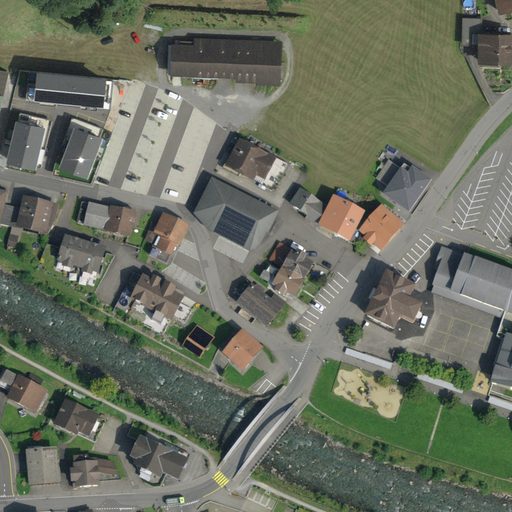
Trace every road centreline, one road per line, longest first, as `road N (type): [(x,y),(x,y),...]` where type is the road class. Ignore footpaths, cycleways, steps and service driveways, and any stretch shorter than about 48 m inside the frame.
road 1 (residential): [(178,498),(226,474),(286,399),(334,317),(511,98)]
road 2 (unknown): [(56,119),(120,130),(119,198)]
